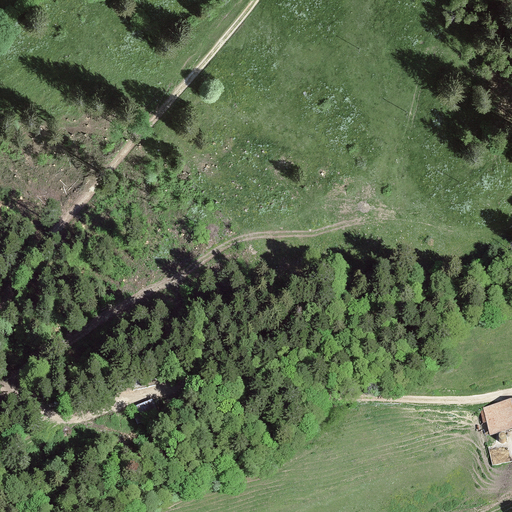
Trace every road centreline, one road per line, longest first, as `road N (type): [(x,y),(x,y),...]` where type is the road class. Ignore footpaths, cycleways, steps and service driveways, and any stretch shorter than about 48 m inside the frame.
road 1 (track): [(511,393),(449,402),(315,398),(258,410),(172,385),(63,420),(0,393)]
road 2 (track): [(0,315),(66,217),(257,0)]
